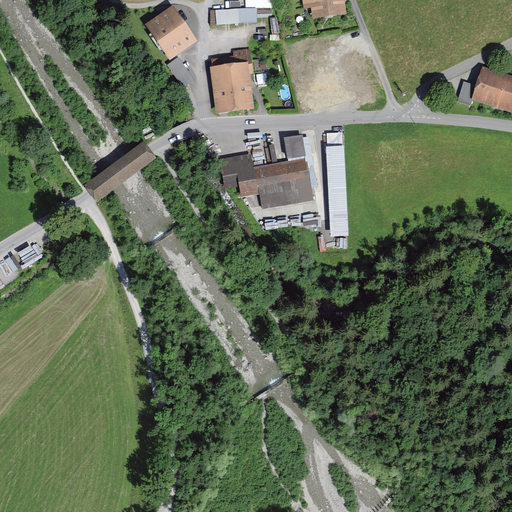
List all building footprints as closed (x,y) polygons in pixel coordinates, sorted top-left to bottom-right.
[(314,5),(316,15),(342,12),(340,0),(305,0),(306,6),(314,5)] [(258,7),(211,8),(212,24),(258,22),(258,7)] [(170,56),(192,41),(172,12),(150,27),(170,56)] [(212,52),(233,53),(234,47),(250,47),(250,38),(213,37),(212,52)] [(180,56),(169,63),(183,86),(195,79),(180,56)] [(216,94),(219,110),(247,107),(242,75),(253,73),(251,56),(212,61),(213,70),(218,69),(221,93),(216,94)] [(315,76),(301,80),(312,112),(351,99),(337,56),(312,64),(315,76)] [(511,83),(480,73),(474,95),(510,107),(511,101),(511,83)] [(271,143),(272,132),(257,132),(257,142),(271,143)] [(358,135),(359,151),(374,151),(373,134),(358,135)] [(215,154),(235,152),(234,137),(213,139),(215,154)] [(240,174),(243,192),(310,180),(306,162),(240,174)] [(15,270),(45,255),(38,241),(8,256),(15,270)]
